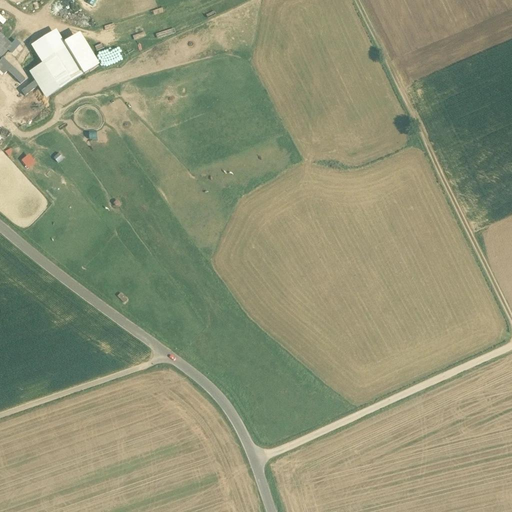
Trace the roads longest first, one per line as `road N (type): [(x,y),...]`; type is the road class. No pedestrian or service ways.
road 1 (unclassified): [(0,227),(219,394),(242,426),(275,511)]
road 2 (track): [(511,317),(360,0)]
road 3 (track): [(258,463),(511,349)]
road 4 (track): [(0,417),(173,356)]
